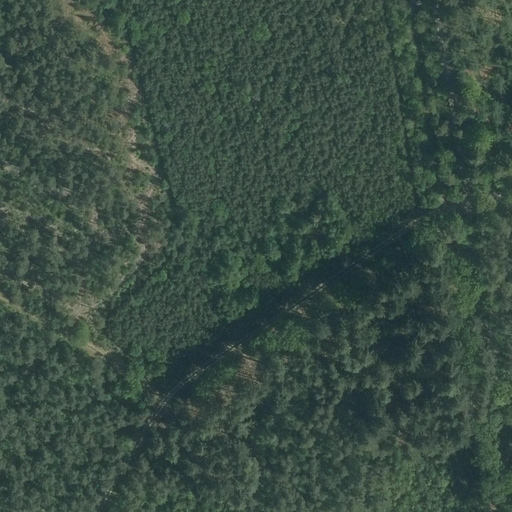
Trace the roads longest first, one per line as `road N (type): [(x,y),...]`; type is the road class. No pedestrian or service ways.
road 1 (track): [(96,511),(167,395),(185,379),(408,228),(465,204)]
road 2 (track): [(511,480),(465,204)]
road 3 (track): [(465,204),(434,1)]
